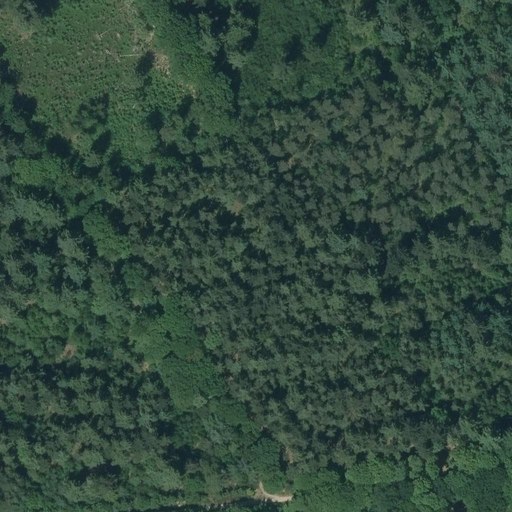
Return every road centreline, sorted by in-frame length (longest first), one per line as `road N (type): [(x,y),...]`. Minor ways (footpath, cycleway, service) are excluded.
road 1 (track): [(0,114),(274,500),(436,486)]
road 2 (track): [(360,0),(399,58),(441,77),(511,192)]
